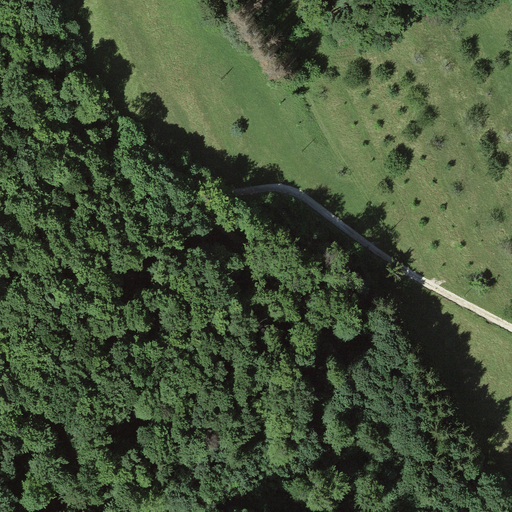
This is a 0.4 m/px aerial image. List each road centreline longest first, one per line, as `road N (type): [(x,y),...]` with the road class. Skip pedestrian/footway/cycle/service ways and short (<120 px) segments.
road 1 (track): [(466,511),(387,429),(269,267),(203,211),(16,0)]
road 2 (track): [(511,326),(416,277),(288,189),(208,189),(163,167)]
road 3 (track): [(364,511),(320,446),(263,296),(203,211)]
road 4 (track): [(0,340),(116,511)]
